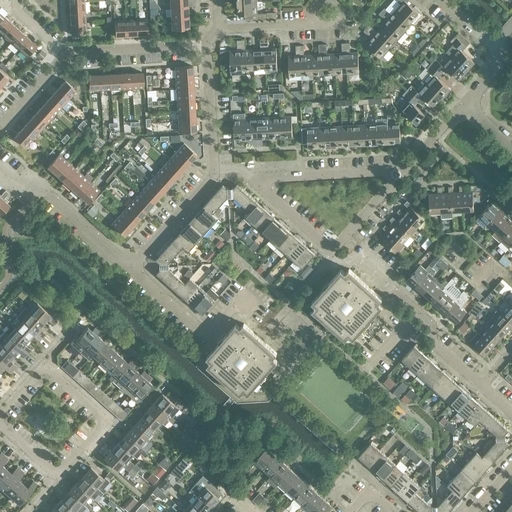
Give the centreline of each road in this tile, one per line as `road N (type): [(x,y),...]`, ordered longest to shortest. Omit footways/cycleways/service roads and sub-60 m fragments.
road 1 (residential): [(253,308),(240,297),(206,335),(130,268)]
road 2 (residential): [(130,268),(38,184),(15,183),(0,170)]
road 3 (residential): [(42,364),(105,421),(55,476)]
road 4 (residential): [(253,180),(398,175)]
road 5 (residential): [(64,52),(206,43)]
road 6 (residential): [(213,171),(206,43)]
road 7 (residential): [(130,268),(213,171)]
road 8 (residential): [(219,30),(343,21)]
